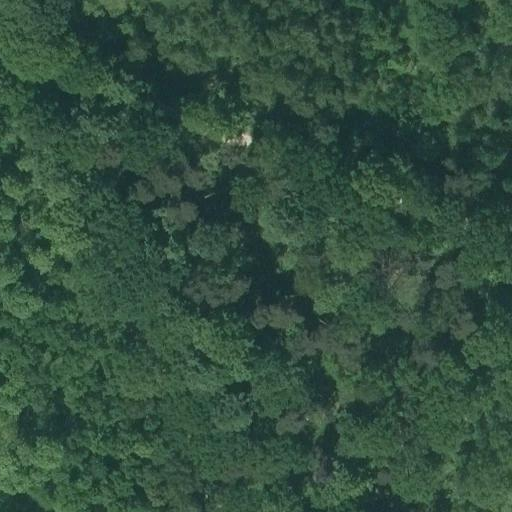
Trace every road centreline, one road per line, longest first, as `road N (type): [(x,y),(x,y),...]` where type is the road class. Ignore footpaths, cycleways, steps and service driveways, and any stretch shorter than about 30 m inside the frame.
road 1 (track): [(511,247),(32,60)]
road 2 (track): [(214,511),(32,60)]
